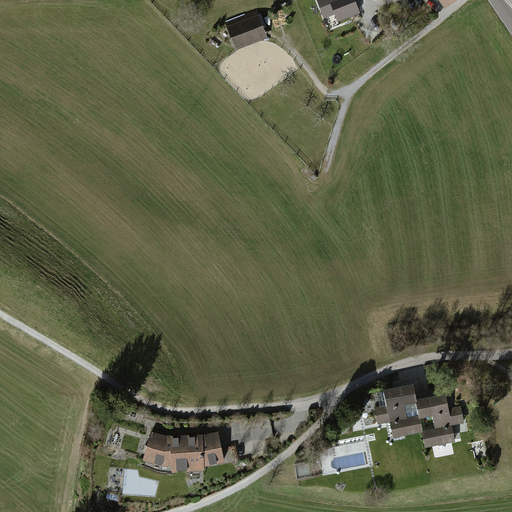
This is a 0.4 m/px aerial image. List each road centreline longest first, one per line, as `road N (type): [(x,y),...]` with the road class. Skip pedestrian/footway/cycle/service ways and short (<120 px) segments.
road 1 (track): [(511,354),(408,362),(328,399),(182,414),(145,402),(0,312)]
road 2 (track): [(440,18),(350,91),(320,178)]
road 3 (track): [(174,511),(252,476),(303,437),(328,399)]
